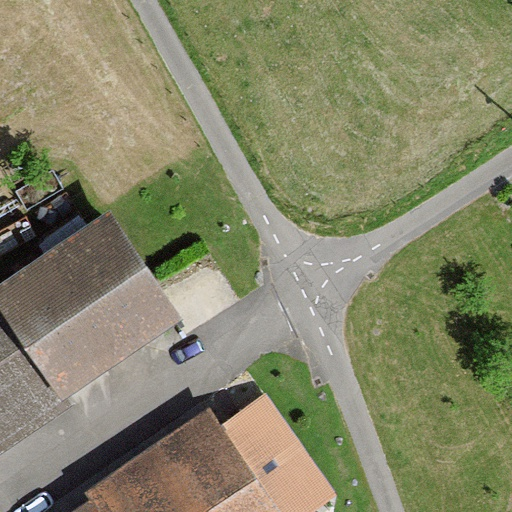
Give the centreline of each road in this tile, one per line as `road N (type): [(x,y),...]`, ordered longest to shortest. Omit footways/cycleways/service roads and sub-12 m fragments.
road 1 (residential): [(511,157),(302,292),(384,511)]
road 2 (track): [(140,0),(302,292)]
